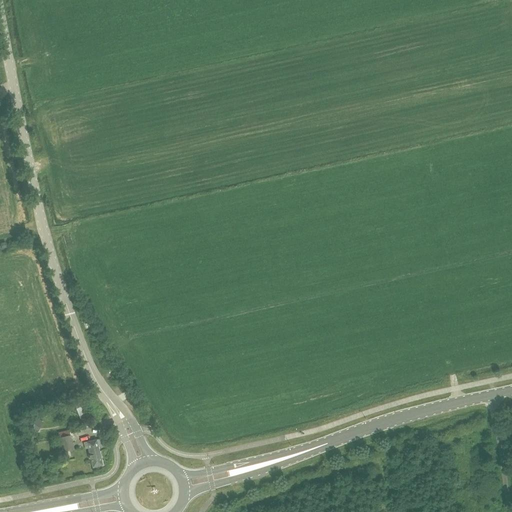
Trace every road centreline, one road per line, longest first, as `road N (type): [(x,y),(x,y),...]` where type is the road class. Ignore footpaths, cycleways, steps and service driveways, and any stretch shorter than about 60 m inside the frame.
road 1 (tertiary): [(96,382),(48,242),(0,15)]
road 2 (secondary): [(299,454),(366,427),(511,390)]
road 3 (secondary): [(184,499),(299,454)]
